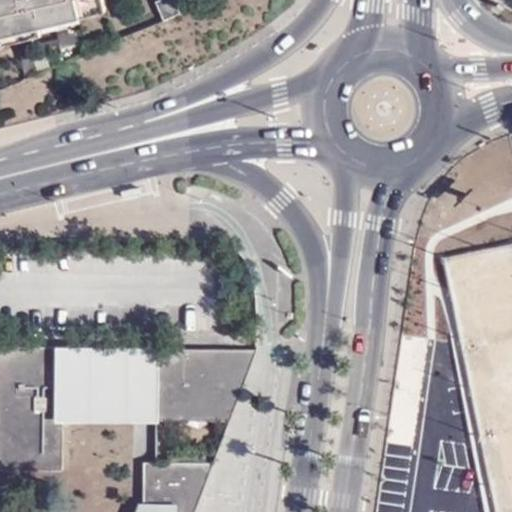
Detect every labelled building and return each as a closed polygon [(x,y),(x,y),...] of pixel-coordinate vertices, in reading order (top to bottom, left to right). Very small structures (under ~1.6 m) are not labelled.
[(54,14),(107,3),(106,0),(0,0),(0,36),(42,27),(57,23),(54,14)] [(162,12),(178,4),(176,0),(159,0),(158,1),(162,12)] [(109,11),(107,3),(54,14),(57,23),(109,11)] [(182,14),(178,4),(162,12),(165,21),(182,14)] [(0,44),(44,34),(42,27),(0,36),(0,44)] [(142,503),(198,504),(257,347),(158,346),(157,351),(60,350),(61,345),(0,344),(0,468),(62,469),(63,419),(155,420),(155,461),(143,461),(142,503)] [(134,511),(194,511),(198,504),(142,503),(138,503),(134,511)]
